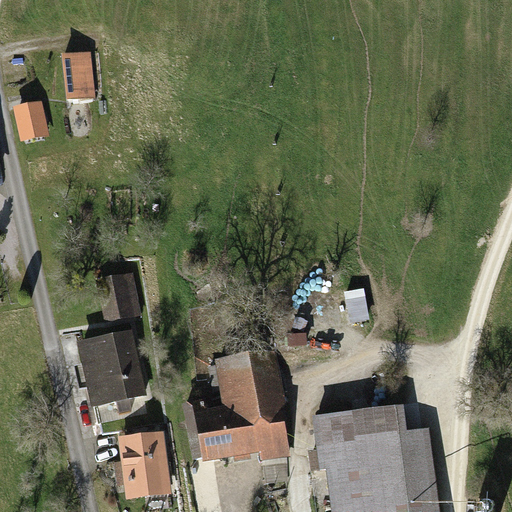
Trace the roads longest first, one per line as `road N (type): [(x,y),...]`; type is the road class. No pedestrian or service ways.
road 1 (residential): [(84,511),(0,122)]
road 2 (track): [(511,228),(482,307),(458,511)]
